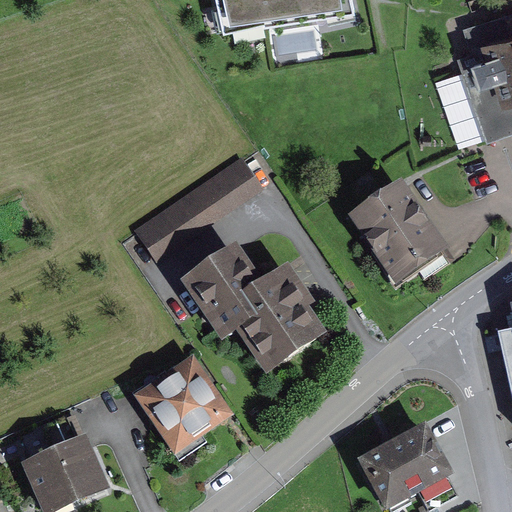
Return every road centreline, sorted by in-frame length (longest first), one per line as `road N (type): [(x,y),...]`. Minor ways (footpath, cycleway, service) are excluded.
road 1 (residential): [(214,511),(442,319)]
road 2 (residential): [(503,511),(467,368),(442,319)]
